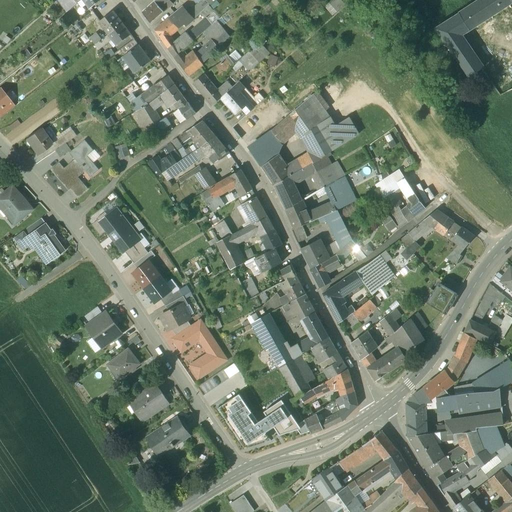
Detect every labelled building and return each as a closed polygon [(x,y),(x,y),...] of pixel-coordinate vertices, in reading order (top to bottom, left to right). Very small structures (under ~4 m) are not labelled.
[(82,0),(89,9),(99,0),(82,0)] [(155,0),(155,1),(142,12),(150,23),(163,12),(160,7),(167,0),(155,0)] [(338,11),(346,3),(343,0),(332,0),(329,3),(338,11)] [(511,0),(478,0),(458,13),(470,30),(511,3),(511,0)] [(183,7),(169,18),(178,29),(183,24),(186,26),(193,20),(183,7)] [(113,12),(100,22),(110,35),(123,25),(113,12)] [(470,30),(458,13),(435,28),(468,77),(483,68),(464,40),(461,42),(459,38),(470,30)] [(169,18),(155,31),(163,42),(178,29),(169,18)] [(110,35),(108,35),(112,40),(116,46),(131,35),(123,25),(110,35)] [(194,30),(189,35),(193,41),(200,36),(194,30)] [(224,30),(213,40),(219,48),(231,37),(224,30)] [(108,35),(100,42),(103,47),(112,40),(108,35)] [(189,35),(179,42),(185,48),(193,41),(189,35)] [(213,40),(197,56),(202,63),(219,48),(213,40)] [(179,42),(175,44),(174,43),(168,48),(174,57),(185,48),(179,42)] [(246,55),(235,42),(224,51),(229,58),(236,65),(240,61),(246,55)] [(255,72),(271,51),(259,42),(243,63),(255,72)] [(138,45),(117,61),(125,70),(129,67),(134,73),(150,61),(138,45)] [(111,50),(103,56),(106,60),(114,54),(111,50)] [(194,53),(180,64),(189,77),(203,65),(202,63),(197,56),(194,53)] [(229,58),(212,69),(220,81),(227,73),(236,65),(229,58)] [(236,65),(227,73),(231,77),(243,65),(240,61),(236,65)] [(243,65),(231,77),(234,81),(236,84),(239,81),(249,72),(243,65)] [(220,81),(212,69),(205,74),(214,85),(220,81)] [(214,85),(205,74),(194,83),(213,106),(221,98),(223,96),(214,85)] [(168,75),(146,91),(153,101),(162,94),(175,85),(168,75)] [(223,96),(221,98),(236,115),(243,109),(248,114),(251,111),(247,106),(255,98),(239,81),(236,84),(234,85),(223,96)] [(134,83),(127,88),(132,94),(139,89),(134,83)] [(175,85),(162,94),(167,100),(171,106),(183,97),(175,85)] [(132,94),(127,88),(122,92),(130,104),(136,99),(132,94)] [(0,110),(10,102),(0,89),(0,110)] [(136,99),(130,104),(135,112),(150,104),(153,101),(146,91),(136,99)] [(153,101),(150,104),(154,110),(167,100),(162,94),(153,101)] [(255,98),(247,106),(251,111),(265,100),(259,94),(255,98)] [(321,124),(306,101),(290,114),(298,125),(305,135),(321,124)] [(10,102),(0,110),(0,116),(1,117),(15,107),(11,102),(10,102)] [(188,103),(179,109),(187,119),(196,113),(188,103)] [(135,112),(133,114),(142,131),(156,123),(157,123),(160,121),(154,110),(150,104),(135,112)] [(179,109),(165,118),(170,124),(174,129),(187,119),(179,109)] [(298,125),(290,114),(271,131),(280,141),(298,125)] [(160,121),(157,123),(162,129),(170,124),(165,118),(160,121)] [(321,124),(305,135),(314,150),(319,160),(327,155),(326,154),(344,144),(330,118),(321,124)] [(17,121),(9,126),(12,131),(20,125),(17,121)] [(203,121),(188,131),(191,135),(194,139),(210,129),(203,121)] [(41,129),(26,139),(37,155),(51,145),(41,129)] [(210,129),(194,139),(197,143),(201,147),(216,137),(210,129)] [(72,130),(54,142),(58,149),(65,144),(76,137),(72,130)] [(188,131),(179,137),(182,142),(191,135),(188,131)] [(280,141),(271,131),(249,149),(262,167),(266,173),(283,162),(278,155),(280,141)] [(201,147),(197,149),(200,154),(204,152),(214,163),(229,153),(216,137),(201,147)] [(182,147),(177,138),(170,143),(171,144),(176,151),(182,147)] [(71,153),(69,154),(75,160),(85,172),(90,178),(98,170),(86,156),(93,151),(84,141),(71,153)] [(119,159),(132,155),(128,143),(115,146),(119,159)] [(185,151),(188,155),(197,149),(201,147),(197,143),(185,151)] [(58,149),(54,152),(59,159),(68,152),(69,154),(71,153),(65,144),(58,149)] [(176,151),(171,144),(165,148),(170,155),(173,159),(174,158),(177,163),(182,159),(177,152),(176,151)] [(185,151),(183,147),(177,152),(182,159),(188,155),(185,151)] [(177,163),(174,165),(179,172),(202,157),(200,154),(197,149),(188,155),(182,159),(177,163)] [(314,150),(293,164),(288,170),(291,177),(319,160),(314,150)] [(170,155),(159,163),(161,167),(171,160),(173,159),(170,155)] [(319,160),(291,177),(293,180),(300,182),(316,171),(318,173),(331,164),(327,155),(319,160)] [(155,158),(148,162),(157,176),(164,171),(161,167),(159,163),(155,158)] [(75,160),(64,170),(58,164),(50,171),(68,191),(70,189),(73,192),(82,184),(77,178),(85,172),(75,160)] [(171,160),(161,167),(164,171),(166,170),(174,165),(171,160)] [(283,162),(266,173),(274,186),(291,177),(288,170),(283,162)] [(331,164),(318,173),(322,181),(326,187),(338,180),(339,180),(331,164)] [(174,165),(166,170),(171,177),(179,172),(174,165)] [(200,167),(177,181),(179,185),(195,174),(202,170),(200,167)] [(202,170),(195,174),(206,191),(212,187),(202,170)] [(241,170),(231,175),(231,176),(236,185),(246,180),(241,170)] [(400,171),(376,185),(384,199),(392,193),(407,183),(400,171)] [(231,176),(218,184),(223,193),(236,185),(231,176)] [(291,177),(274,186),(286,210),(302,201),(293,180),(291,177)] [(326,187),(324,188),(332,203),(336,210),(350,204),(338,180),(326,187)] [(322,181),(315,185),(318,192),(324,188),(326,187),(322,181)] [(82,184),(73,192),(78,198),(87,190),(82,184)] [(32,210),(11,186),(0,195),(0,208),(14,225),(32,210)] [(392,193),(384,199),(390,208),(392,211),(400,205),(392,193)] [(415,194),(408,199),(411,204),(407,206),(415,216),(426,208),(415,194)] [(256,197),(242,204),(253,224),(267,217),(256,197)] [(220,199),(209,206),(213,212),(224,206),(220,199)] [(302,201),(286,210),(294,229),(319,218),(315,210),(308,213),(305,209),(302,201)] [(332,203),(315,210),(319,218),(325,215),(336,210),(332,203)] [(407,206),(401,211),(408,222),(415,216),(407,206)] [(392,211),(390,208),(387,210),(398,229),(402,227),(392,211)] [(141,240),(117,209),(108,216),(105,212),(96,219),(97,221),(92,225),(100,235),(106,231),(123,253),(125,252),(139,241),(141,240)] [(336,210),(325,215),(333,230),(343,225),(336,210)] [(448,217),(436,210),(417,226),(424,234),(433,226),(435,228),(444,234),(447,230),(449,228),(443,224),(448,217)] [(382,219),(389,231),(396,226),(388,215),(382,219)] [(267,217),(253,224),(257,232),(260,237),(273,230),(267,217)] [(461,227),(448,217),(443,224),(449,228),(447,230),(455,236),(461,227)] [(41,219),(24,232),(27,237),(45,224),(41,219)] [(27,237),(19,243),(24,250),(28,247),(37,240),(51,260),(52,260),(65,251),(45,224),(27,237)] [(253,224),(229,236),(233,244),(238,242),(257,232),(253,224)] [(229,237),(223,225),(216,229),(221,240),(229,237)] [(343,225),(333,230),(342,249),(350,241),(343,225)] [(424,234),(417,226),(411,230),(418,239),(424,234)] [(468,231),(461,227),(455,236),(453,239),(459,244),(465,248),(474,236),(468,231)] [(411,230),(400,240),(408,248),(415,241),(415,242),(418,239),(411,230)] [(24,232),(15,238),(19,243),(27,237),(24,232)] [(221,240),(216,243),(230,270),(243,264),(233,244),(229,236),(221,240)] [(277,237),(263,243),(267,251),(273,249),(281,245),(277,237)] [(319,239),(301,250),(311,269),(329,259),(319,239)] [(37,240),(28,247),(29,247),(31,249),(32,249),(34,247),(36,248),(47,263),(51,260),(37,240)] [(342,249),(336,254),(336,255),(341,261),(346,256),(356,245),(352,240),(350,241),(342,249)] [(139,241),(125,252),(134,264),(137,261),(148,253),(139,241)] [(415,241),(408,248),(414,253),(422,245),(421,243),(418,245),(415,242),(415,241)] [(363,248),(368,256),(375,252),(370,244),(363,248)] [(459,244),(452,250),(460,254),(465,248),(459,244)] [(267,251),(254,258),(262,273),(281,263),(273,249),(267,251)] [(148,253),(137,261),(141,265),(148,260),(148,261),(155,255),(151,250),(148,253)] [(366,256),(360,250),(354,255),(360,261),(366,256)] [(460,254),(452,250),(446,257),(458,264),(462,256),(460,254)] [(329,259),(311,269),(320,287),(330,281),(326,273),(342,264),(341,261),(336,255),(329,259)] [(369,262),(356,271),(362,280),(373,294),(394,276),(379,255),(369,262)] [(346,256),(341,261),(342,264),(343,266),(349,262),(346,256)] [(262,273),(254,258),(244,263),(245,266),(250,270),(254,277),(262,273)] [(141,265),(137,261),(134,264),(137,268),(131,273),(143,288),(160,276),(148,261),(148,260),(141,265)] [(290,265),(281,270),(285,281),(286,282),(296,277),(290,265)] [(511,269),(510,268),(500,280),(494,276),(489,283),(498,290),(511,300),(511,269)] [(356,271),(344,279),(350,289),(362,280),(356,271)] [(171,291),(160,276),(143,288),(155,303),(160,299),(165,306),(167,305),(169,303),(164,296),(171,291)] [(296,277),(286,282),(285,281),(280,284),(282,288),(286,295),(290,302),(305,294),(296,277)] [(259,295),(250,278),(240,283),(249,301),(259,295)] [(344,279),(323,293),(333,311),(342,305),(338,298),(350,290),(350,289),(344,279)] [(457,293),(440,283),(428,304),(445,314),(457,293)] [(498,290),(489,283),(481,297),(474,311),(470,320),(478,324),(498,290)] [(171,291),(164,296),(169,303),(183,296),(179,290),(173,293),(171,291)] [(277,293),(261,307),(266,315),(269,313),(280,307),(283,306),(279,298),(280,298),(277,293)] [(283,306),(280,307),(286,318),(289,316),(292,318),(299,314),(303,319),(315,312),(308,301),(307,301),(305,301),(305,299),(307,298),(305,294),(283,306)] [(280,298),(279,298),(283,306),(290,302),(286,295),(280,298)] [(169,303),(167,305),(170,310),(182,304),(183,307),(188,305),(183,296),(169,303)] [(376,308),(370,300),(365,304),(359,309),(365,316),(367,315),(376,308)] [(170,310),(160,315),(168,330),(171,329),(186,321),(190,319),(183,307),(182,304),(170,310)] [(511,306),(497,332),(496,332),(496,334),(503,338),(511,323),(511,306)] [(97,307),(81,319),(86,326),(102,314),(97,307)] [(365,316),(359,309),(353,313),(359,321),(365,316)] [(345,311),(337,318),(339,323),(348,317),(345,311)] [(102,314),(86,326),(102,348),(123,333),(117,325),(115,327),(110,321),(111,320),(105,312),(102,314)] [(315,312),(303,319),(313,337),(325,330),(315,312)] [(381,312),(372,319),(376,324),(377,323),(378,324),(381,321),(385,317),(381,312)] [(266,315),(251,323),(262,342),(264,341),(279,367),(293,359),(291,352),(269,313),(266,315)] [(353,333),(370,319),(367,315),(365,316),(359,321),(353,313),(345,320),(353,333)] [(399,328),(389,314),(385,317),(381,321),(391,335),(395,332),(399,328)] [(399,328),(395,332),(397,336),(399,347),(403,353),(424,339),(410,318),(399,328)] [(478,324),(470,320),(465,331),(490,345),(496,334),(496,332),(478,324)] [(176,337),(191,327),(186,321),(171,329),(176,337)] [(228,361),(201,321),(191,327),(176,337),(173,339),(182,353),(199,341),(208,354),(190,366),(199,379),(228,361)] [(368,331),(351,343),(361,359),(374,349),(377,346),(368,331)] [(391,335),(386,338),(389,342),(397,336),(395,332),(391,335)] [(476,338),(465,332),(456,354),(454,356),(465,362),(476,338)] [(329,337),(313,347),(322,362),(337,352),(329,337)] [(310,343),(300,348),(303,354),(313,348),(310,343)] [(399,347),(386,356),(387,371),(407,358),(403,353),(399,347)] [(300,348),(291,352),(293,359),(303,354),(300,348)] [(139,364),(128,349),(110,362),(116,370),(112,372),(118,380),(139,364)] [(386,356),(367,368),(375,380),(387,372),(387,371),(386,356)] [(465,362),(454,356),(448,368),(446,370),(454,380),(465,362)] [(293,359),(279,367),(297,398),(300,396),(310,389),(306,381),(293,359)] [(341,359),(324,370),(326,374),(329,379),(347,369),(341,359)] [(511,364),(508,359),(472,385),(473,392),(492,392),(493,391),(500,388),(511,381),(511,364)] [(354,391),(347,369),(329,379),(314,387),(316,395),(335,387),(337,390),(339,389),(342,396),(354,391)] [(446,370),(424,389),(430,399),(434,398),(450,395),(445,389),(454,382),(454,380),(446,370)] [(314,378),(306,381),(310,389),(314,387),(329,379),(326,374),(315,381),(314,378)] [(164,393),(157,383),(154,385),(161,395),(164,393)] [(154,385),(131,400),(144,419),(166,404),(161,395),(154,385)] [(472,385),(454,388),(455,394),(473,392),(472,385)] [(310,389),(300,396),(304,403),(316,395),(314,387),(310,389)] [(500,388),(493,391),(492,392),(493,403),(493,408),(502,406),(500,388)] [(430,399),(424,389),(416,394),(407,403),(426,402),(426,409),(436,408),(434,398),(430,399)] [(354,391),(342,396),(344,404),(345,407),(349,414),(358,405),(354,391)] [(473,392),(455,394),(450,395),(434,398),(436,408),(437,411),(493,403),(492,392),(473,392)] [(279,435),(297,430),(300,435),(308,432),(303,422),(298,425),(282,400),(264,412),(267,417),(259,422),(256,424),(249,414),(252,412),(239,394),(218,408),(244,447),(270,439),(266,432),(274,427),(279,435)] [(426,402),(407,403),(408,436),(427,433),(426,409),(426,402)] [(349,414),(345,407),(339,411),(339,413),(343,421),(349,414)] [(339,413),(320,423),(323,430),(330,427),(343,421),(339,413)] [(316,414),(306,420),(312,434),(323,430),(320,423),(318,417),(316,414)] [(503,415),(446,423),(447,431),(448,434),(452,433),(477,430),(477,427),(493,426),(504,424),(503,415)] [(177,418),(147,438),(159,455),(160,455),(159,453),(171,444),(173,446),(174,445),(173,443),(179,439),(181,441),(189,436),(177,418)] [(477,430),(484,450),(489,455),(494,452),(502,447),(493,426),(477,427),(477,430)] [(477,430),(452,433),(453,437),(453,442),(460,441),(462,446),(464,453),(467,459),(472,457),(484,450),(477,430)] [(382,432),(371,440),(375,446),(385,459),(397,451),(382,432)] [(427,433),(408,436),(426,467),(439,459),(443,457),(443,456),(430,433),(427,433)] [(350,454),(349,454),(355,463),(372,451),(375,446),(371,440),(362,446),(358,448),(350,454)] [(502,447),(494,452),(506,467),(511,461),(511,448),(508,444),(502,447)] [(462,446),(453,452),(456,457),(464,453),(462,446)] [(484,450),(472,457),(480,468),(488,480),(501,470),(506,467),(494,452),(489,455),(484,450)] [(385,459),(371,469),(378,480),(389,473),(386,469),(387,466),(390,466),(398,478),(408,468),(397,451),(385,459)] [(453,452),(444,457),(443,457),(439,459),(446,470),(458,462),(456,458),(456,457),(453,452)] [(456,457),(456,458),(458,462),(459,464),(465,462),(465,461),(467,459),(464,453),(456,457)] [(349,454),(340,461),(346,469),(355,463),(349,454)] [(467,459),(465,461),(465,462),(469,466),(463,470),(468,479),(480,468),(472,457),(467,459)] [(439,459),(426,467),(434,478),(446,470),(439,459)] [(330,467),(329,468),(335,477),(336,476),(346,469),(340,461),(330,467)] [(446,470),(434,478),(438,485),(463,470),(459,464),(458,462),(446,470)] [(465,462),(459,464),(463,470),(469,466),(465,462)] [(329,468),(312,479),(326,500),(343,488),(336,476),(335,477),(329,468)] [(398,478),(390,486),(396,493),(401,489),(404,493),(417,482),(408,468),(398,478)] [(371,469),(354,481),(362,491),(378,480),(371,469)] [(463,470),(438,485),(444,495),(453,507),(459,502),(451,491),(469,481),(468,479),(463,470)] [(511,498),(511,484),(501,470),(488,480),(507,502),(511,498)] [(417,482),(404,493),(409,500),(422,488),(417,482)] [(343,488),(326,500),(334,511),(360,511),(365,509),(362,505),(348,485),(343,488)] [(390,486),(371,505),(365,509),(367,511),(379,511),(398,495),(396,493),(390,486)] [(252,511),(254,511),(243,495),(230,504),(234,511),(252,511)] [(459,502),(453,507),(456,511),(480,511),(467,496),(459,502)] [(511,498),(507,502),(494,511),(509,511),(511,510),(511,498)] [(334,511),(326,500),(310,511),(334,511)] [(368,500),(362,505),(365,509),(371,505),(368,500)] [(438,511),(430,500),(412,511),(438,511)]
